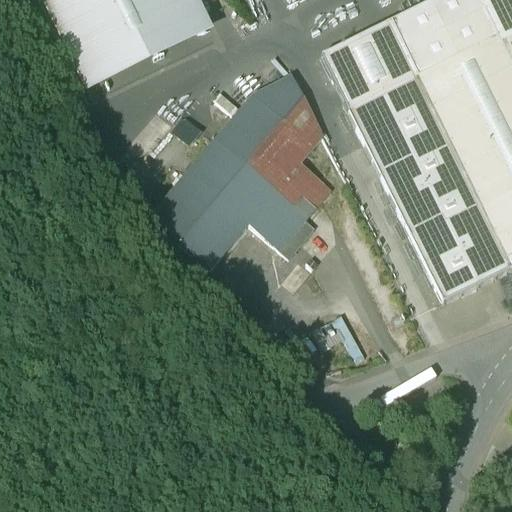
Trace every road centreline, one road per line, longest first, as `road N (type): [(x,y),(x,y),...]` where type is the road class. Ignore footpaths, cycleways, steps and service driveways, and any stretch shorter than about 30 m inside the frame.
road 1 (unclassified): [(446,511),(476,424),(511,367)]
road 2 (unknown): [(446,358),(337,400),(315,398)]
